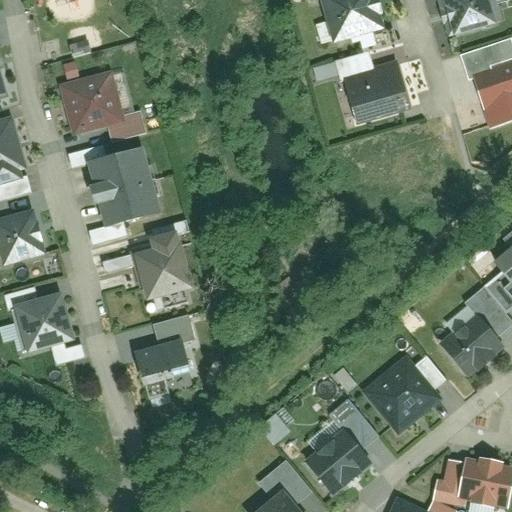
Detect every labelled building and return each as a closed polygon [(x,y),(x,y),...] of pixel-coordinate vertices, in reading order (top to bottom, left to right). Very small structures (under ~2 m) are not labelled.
[(386,0),(323,0),(322,0),(334,45),(394,30),(386,0)] [(501,0),(448,0),(459,37),(508,23),(501,0)] [(0,47),(0,100),(13,97),(0,47)] [(402,64),(344,77),(355,124),(413,110),(402,64)] [(121,66),(67,79),(79,128),(132,116),(121,66)] [(511,66),(477,76),(491,124),(511,117),(511,66)] [(23,113),(0,119),(0,177),(38,168),(23,113)] [(158,219),(142,145),(87,157),(103,231),(158,219)] [(37,213),(0,221),(0,246),(5,267),(48,257),(37,213)] [(177,239),(135,251),(150,301),(191,289),(177,239)] [(511,305),(511,243),(487,264),(496,275),(485,282),(507,310),(511,305)] [(507,310),(485,282),(458,302),(471,320),(440,343),(464,375),(503,345),(488,324),(507,310)] [(31,297),(30,290),(1,297),(3,304),(31,297)] [(59,292),(15,304),(28,353),(72,341),(59,292)] [(182,346),(134,358),(143,394),(191,383),(182,346)] [(407,360),(362,393),(393,435),(439,401),(433,391),(444,383),(425,357),(413,367),(407,360)] [(272,414),(256,429),(272,446),(288,431),(272,414)] [(303,465),(331,496),(370,461),(342,430),(303,465)] [(442,481),(434,480),(430,506),(459,511),(463,504),(468,504),(466,511),(491,511),(492,507),(511,510),(511,501),(511,466),(463,458),(462,462),(445,459),(442,481)] [(272,499),(255,511),(303,511),(297,504),(309,495),(283,463),(258,483),(272,499)] [(429,511),(396,496),(388,511),(429,511)]
